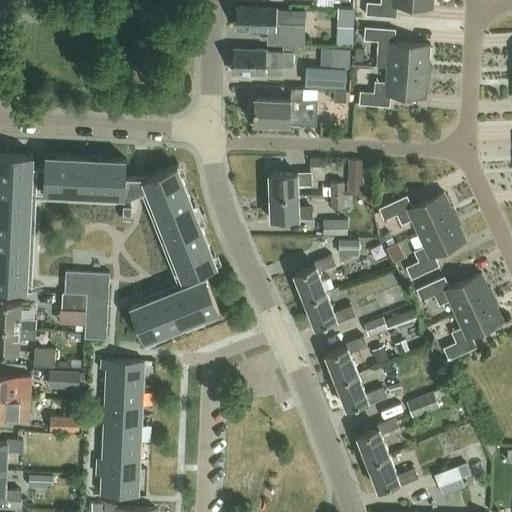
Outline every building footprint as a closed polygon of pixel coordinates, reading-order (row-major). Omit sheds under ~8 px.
[(356,0),(355,13),(363,13),(363,1),(356,0)] [(367,1),(366,14),(396,16),(397,4),(433,6),(433,0),(381,0),(381,2),(367,1)] [(237,5),(236,27),(253,28),(253,29),(268,30),(268,28),(276,29),(276,43),(283,43),(294,44),(304,44),(305,23),(287,22),(287,9),(276,9),(276,7),(237,5)] [(338,8),(336,44),(352,45),(354,9),(338,8)] [(365,26),(364,39),(378,40),(377,51),(388,52),(387,67),(428,69),(430,43),(395,40),(396,28),(365,26)] [(234,47),(233,71),(282,73),(283,65),(294,66),(294,50),(294,44),(283,43),(283,49),(267,49),(267,48),(234,47)] [(363,60),(364,47),(356,47),(355,60),(363,60)] [(345,86),(346,67),(306,65),(305,84),(345,86)] [(360,90),(359,103),(390,105),(390,93),(426,95),(428,69),(387,67),(386,81),(375,80),(374,91),(360,90)] [(253,96),(251,120),(316,123),(318,99),(302,98),(303,88),(291,87),(290,97),(253,96)] [(347,90),(335,89),(335,101),(346,102),(347,90)] [(0,152),(0,287),(27,289),(33,154),(32,154),(32,151),(27,151),(27,154),(0,152)] [(41,186),(41,191),(43,191),(43,192),(123,196),(122,219),(131,219),(132,196),(147,190),(182,279),(217,265),(177,165),(148,176),(147,174),(142,176),(126,175),(126,158),(45,154),(43,186),(41,186)] [(363,170),(363,158),(348,158),(348,190),(365,190),(365,192),(376,192),(376,170),(363,170)] [(270,196),(299,195),(298,183),(312,183),(311,172),(269,173),(270,196)] [(332,193),(345,193),(345,181),(331,181),(332,193)] [(407,194),(379,207),(385,219),(397,213),(402,223),(412,218),(418,232),(455,215),(444,191),(412,206),(407,194)] [(345,193),(332,193),(332,207),(346,206),(345,193)] [(299,195),(270,196),(270,218),(313,217),(312,206),(299,207),(299,195)] [(419,260),(406,266),(412,278),(439,265),(434,253),(466,238),(455,215),(418,232),(424,245),(414,250),(419,260)] [(321,219),(321,235),(350,234),(349,218),(321,219)] [(390,232),(384,235),(388,244),(394,241),(390,232)] [(360,238),(339,238),(339,253),(360,254),(360,238)] [(317,263),(295,271),(306,298),(327,290),(319,269),(334,264),(330,254),(315,260),(317,263)] [(64,291),(85,292),(86,292),(84,337),(107,338),(110,272),(65,269),(64,291)] [(445,275),(417,288),(422,300),(435,294),(440,304),(450,300),(456,313),(493,296),(482,272),(450,287),(445,275)] [(130,307),(128,308),(129,312),(132,311),(143,341),(219,310),(205,276),(129,306),(130,307)] [(374,290),(381,309),(408,300),(401,281),(374,290)] [(327,290),(306,298),(316,326),(338,317),(339,321),(354,315),(350,304),(335,310),(327,290)] [(85,292),(64,291),(61,291),(61,307),(84,308),(85,292)] [(457,341),(444,347),(449,359),(477,346),(472,334),(504,320),(493,296),(456,313),(462,326),(452,331),(457,341)] [(0,324),(36,327),(36,318),(21,317),(22,301),(0,300),(0,324)] [(384,314),(388,325),(416,315),(412,303),(403,306),(402,305),(393,308),(394,310),(384,314)] [(83,322),(84,308),(61,307),(60,321),(83,322)] [(367,334),(388,325),(384,314),(362,322),(367,334)] [(36,338),(36,327),(0,324),(0,351),(19,352),(20,337),(36,338)] [(349,345),(327,353),(337,380),(360,371),(352,351),(366,345),(362,335),(347,341),(349,345)] [(405,338),(395,342),(399,353),(410,348),(405,338)] [(377,362),(388,358),(384,345),(373,349),(377,362)] [(56,348),(35,346),(34,364),(55,366),(56,348)] [(102,358),(101,367),(107,367),(106,385),(143,387),(144,360),(113,358),(113,356),(108,356),(108,358),(102,358)] [(79,387),(79,370),(50,368),(49,386),(79,387)] [(360,371),(337,380),(347,406),(369,398),(371,401),(386,395),(382,386),(367,391),(360,371)] [(0,395),(31,397),(31,375),(0,374),(0,395)] [(399,382),(389,385),(391,392),(401,389),(399,382)] [(447,383),(432,389),(435,397),(450,391),(447,383)] [(100,404),(99,412),(142,414),(143,387),(106,385),(105,404),(100,404)] [(432,389),(406,399),(412,414),(438,404),(435,397),(432,389)] [(0,417),(30,418),(31,397),(0,395),(0,417)] [(99,412),(99,420),(104,420),(103,439),(141,441),(142,414),(99,412)] [(77,414),(49,413),(49,428),(77,429),(77,414)] [(380,425),(358,434),(369,461),(391,452),(383,432),(398,426),(394,416),(379,422),(380,425)] [(0,440),(0,468),(6,469),(7,449),(22,450),(23,439),(7,438),(6,441),(0,440)] [(97,457),(97,465),(140,467),(141,441),(103,439),(102,457),(97,457)] [(391,452),(369,461),(379,487),(401,479),(403,482),(418,476),(414,465),(398,471),(391,452)] [(439,485),(460,477),(470,473),(465,462),(435,474),(439,485)] [(97,465),(97,474),(102,474),(101,493),(138,495),(140,467),(97,465)] [(0,468),(0,495),(4,496),(4,498),(20,499),(21,489),(5,488),(6,469),(0,468)] [(29,473),(28,485),(52,486),(52,474),(29,473)] [(442,494),(463,486),(460,477),(439,485),(442,494)] [(105,511),(106,502),(92,501),(91,511),(105,511)] [(154,511),(155,507),(117,506),(117,502),(106,502),(105,511),(117,511),(116,511),(154,511)]
